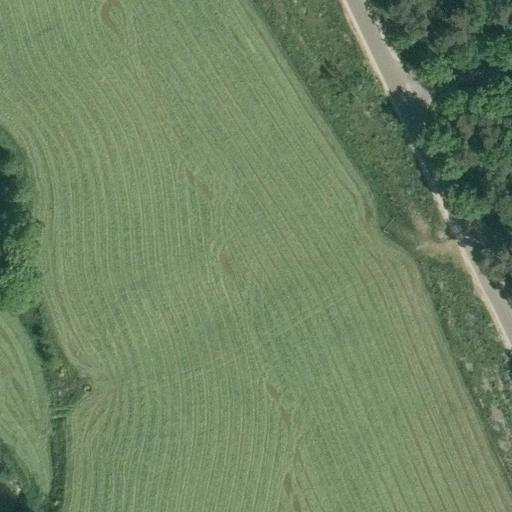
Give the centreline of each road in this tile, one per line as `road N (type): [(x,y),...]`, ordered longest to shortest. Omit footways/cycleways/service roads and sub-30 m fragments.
road 1 (unclassified): [(511,330),(393,85)]
road 2 (unclassified): [(393,85),(511,57)]
